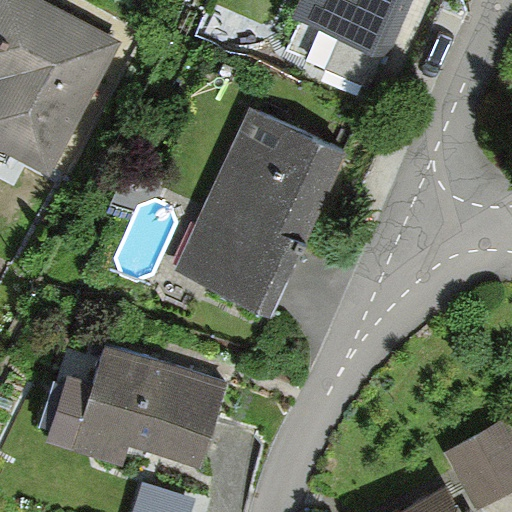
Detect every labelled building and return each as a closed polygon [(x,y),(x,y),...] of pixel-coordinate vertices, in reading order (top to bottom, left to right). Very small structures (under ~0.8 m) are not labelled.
[(118,38),(45,0),(0,0),(0,69),(4,71),(0,78),(0,130),(53,159),(118,38)] [(307,0),(342,16),(322,59),(364,79),(400,0),(307,0)] [(333,134),(252,99),(182,257),(263,292),(333,134)] [(218,371),(101,332),(69,427),(116,442),(124,419),(193,442),(218,371)] [(511,469),(511,438),(499,415),(448,442),(473,490),(511,469)] [(464,511),(444,471),(363,511),(464,511)] [(148,474),(137,511),(193,511),(201,488),(148,474)]
